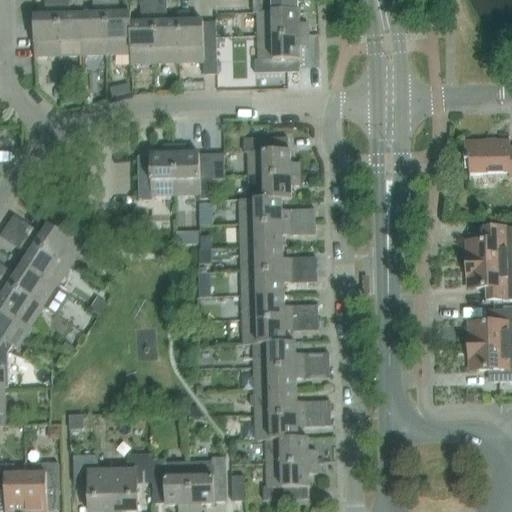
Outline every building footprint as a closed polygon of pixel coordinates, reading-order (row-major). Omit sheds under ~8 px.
[(47,16),(33,17),(35,59),(59,58),(57,0),(44,0),(45,9),(47,9),(47,16)] [(70,0),(57,0),(59,58),(83,58),(82,15),(69,16),(69,9),(70,9),(70,0)] [(95,15),(82,15),(83,58),(107,57),(105,0),(92,0),(93,8),(95,8),(95,15)] [(118,0),(105,0),(107,57),(131,56),(131,24),(131,14),(117,15),(117,7),(118,7),(118,0)] [(143,24),(131,24),(131,56),(131,66),(156,66),(153,0),(140,0),(141,17),(143,17),(143,24)] [(166,0),(153,0),(156,66),(180,65),(178,23),(165,23),(165,16),(167,16),(166,0)] [(257,15),(258,38),(308,37),(308,25),(300,26),(299,12),(298,13),(297,0),(253,1),(253,15),(257,15)] [(207,77),(215,76),(217,76),(216,50),(204,50),(203,24),(203,22),(189,22),(189,14),(177,14),(178,23),(180,65),(203,64),(204,77),(207,77)] [(216,24),(203,24),(204,50),(216,50),(216,24)] [(258,62),(254,62),(255,75),(299,74),(299,61),(301,61),(300,48),(309,48),(308,37),(258,38),(258,62)] [(288,152),(288,142),(288,139),(244,141),(244,154),(248,154),(249,178),(299,176),(299,165),(291,165),(290,152),(288,152)] [(510,180),(511,179),(511,151),(510,151),(510,143),(464,144),(465,162),(470,161),(470,176),(509,175),(510,180)] [(150,158),(141,158),(138,158),(139,202),(153,202),(152,198),(176,197),(174,147),(163,147),(163,155),(150,156),(150,158)] [(212,156),(201,156),(199,156),(199,154),(186,155),(186,147),(174,147),(176,197),(199,197),(199,201),(213,200),(212,181),(212,156)] [(224,156),(222,156),(212,156),(212,181),(225,181),(224,156)] [(249,178),(250,201),(250,202),(282,201),(292,201),(292,188),(300,188),(299,176),(249,178)] [(316,224),(315,214),(315,211),(289,212),(289,213),(282,213),(282,201),(250,202),(250,201),(239,201),(240,226),(316,224)] [(14,217),(7,227),(71,269),(84,248),(48,225),(41,236),(35,232),(36,231),(14,217)] [(240,226),(241,250),(283,249),(283,236),(290,236),(290,237),(316,237),(316,224),(240,226)] [(7,227),(1,237),(0,238),(22,252),(23,251),(29,255),(22,265),(58,289),(71,269),(7,227)] [(466,254),(466,266),(511,265),(511,228),(490,230),(490,242),(467,242),(467,254),(466,254)] [(317,271),(317,262),(317,259),(291,260),(291,261),(284,262),(283,249),(241,250),(241,274),(317,271)] [(0,264),(0,279),(44,309),(58,289),(22,265),(15,276),(9,272),(10,271),(0,264)] [(511,265),(466,266),(467,278),(468,278),(468,290),(491,290),(492,302),(511,301),(511,265)] [(241,274),(242,298),(285,296),(284,284),(291,284),(291,285),(317,284),(317,271),(241,274)] [(0,293),(3,295),(0,299),(0,308),(31,329),(44,309),(0,279),(0,293)] [(211,289),(200,289),(200,299),(211,299),(211,289)] [(318,319),(318,310),(318,307),(292,308),(292,309),(285,310),(285,296),(242,298),(243,322),(318,319)] [(97,297),(89,308),(98,314),(106,303),(97,297)] [(0,354),(8,354),(13,347),(18,350),(31,329),(0,308),(0,354)] [(511,311),(492,312),(492,324),(469,325),(469,337),(468,337),(469,349),(511,348),(511,311)] [(319,332),(319,330),(318,319),(243,322),(244,346),(254,346),(286,345),(286,344),(286,332),(293,332),(293,333),(319,332)] [(73,329),(68,338),(77,344),(82,335),(73,329)] [(254,346),(254,370),(330,368),(329,355),(303,356),(303,357),(296,357),(296,344),(286,344),(286,345),(254,346)] [(511,348),(469,349),(469,361),(470,361),(470,373),(494,372),(494,384),(511,383),(511,348)] [(0,391),(5,391),(4,368),(8,368),(8,354),(0,354),(0,391)] [(330,380),(330,378),(330,368),(254,370),(255,393),(297,392),(297,379),(304,379),(304,381),(330,380)] [(0,428),(10,428),(9,414),(5,415),(5,391),(0,391),(0,428)] [(255,393),(255,417),(331,415),(331,403),(305,403),(305,405),(297,405),(297,392),(255,393)] [(331,428),(331,426),(331,415),(255,417),(256,442),(266,442),(266,441),(298,440),(298,428),(305,427),(305,429),(331,428)] [(224,420),(221,426),(225,429),(229,423),(224,420)] [(49,429),(49,436),(52,440),(59,440),(59,429),(49,429)] [(266,442),(267,465),(317,464),(317,452),(309,453),(308,440),(298,440),(266,441),(266,442)] [(125,472),(113,473),(114,511),(138,511),(137,484),(153,484),(152,461),(152,456),(129,456),(125,472)] [(114,511),(113,473),(101,473),(96,457),(73,458),(74,486),(89,486),(90,511),(114,511)] [(215,504),(218,504),(227,504),(226,459),(212,460),(213,464),(189,464),(190,511),(201,511),(202,506),(215,506),(215,504)] [(153,506),(156,506),(166,505),(166,507),(179,507),(179,511),(190,511),(189,464),(166,465),(166,461),(152,461),(153,484),(153,506)] [(308,501),(308,489),(310,489),(309,475),(318,475),(317,464),(267,465),(267,489),(263,489),(264,502),(308,501)] [(26,475),(26,511),(47,511),(47,490),(60,490),(59,465),(37,465),(38,475),(26,475)] [(5,511),(26,511),(26,475),(14,475),(14,466),(0,466),(0,491),(5,492),(5,511)] [(233,503),(243,503),(246,503),(245,478),(232,478),(233,503)]
